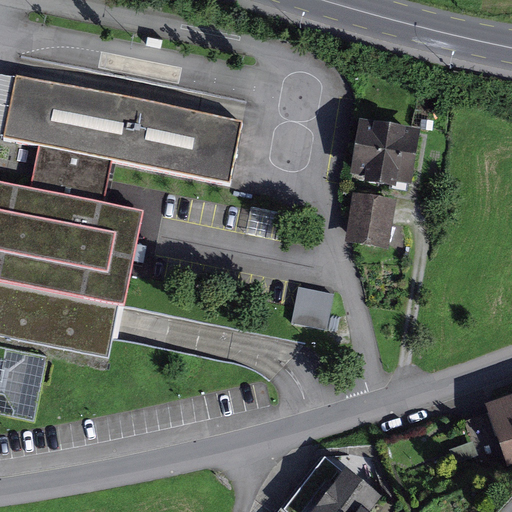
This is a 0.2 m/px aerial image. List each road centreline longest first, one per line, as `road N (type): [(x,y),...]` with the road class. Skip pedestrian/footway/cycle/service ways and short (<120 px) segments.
road 1 (residential): [(0,494),(258,441),(511,360)]
road 2 (secondary): [(511,48),(323,0)]
